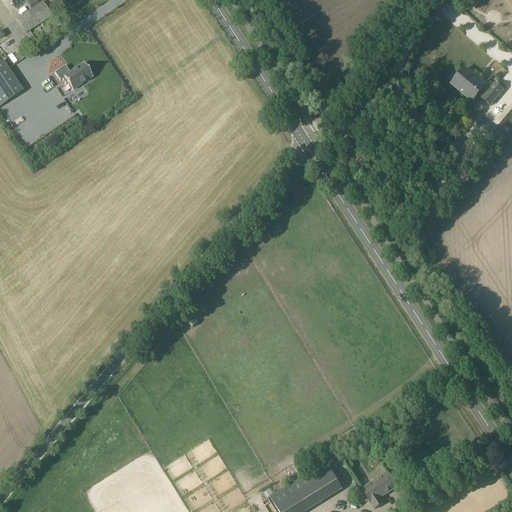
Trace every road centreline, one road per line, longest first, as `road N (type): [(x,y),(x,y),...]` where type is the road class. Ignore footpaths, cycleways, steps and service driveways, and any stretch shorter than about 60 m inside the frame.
road 1 (unclassified): [(0,504),(304,139)]
road 2 (secondary): [(511,462),(304,139)]
road 3 (unclassified): [(304,139),(423,0)]
road 4 (secondary): [(304,139),(213,0)]
